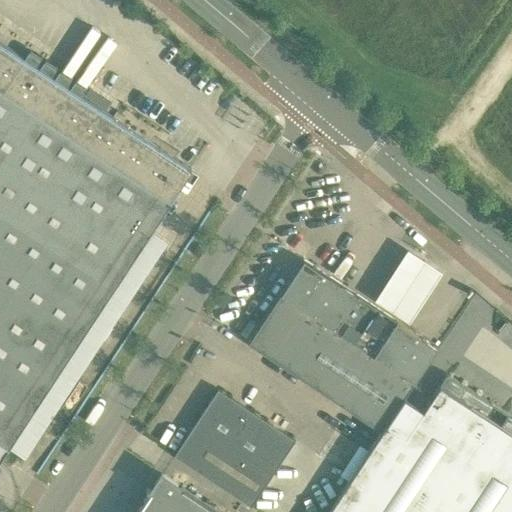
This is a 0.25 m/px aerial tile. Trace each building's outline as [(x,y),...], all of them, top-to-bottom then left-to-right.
[(0,439),(8,445),(170,199),(190,168),(0,42),(0,439)] [(416,243),(380,295),(416,319),(451,267),(416,243)] [(248,343),(381,431),(404,397),(436,348),(303,260),(283,289),(248,343)] [(511,511),(511,432),(486,415),(493,405),(446,373),(422,410),(404,397),(381,431),(327,511),(511,511)] [(273,474),(295,440),(217,388),(195,422),(273,474)] [(173,455),(251,507),(273,474),(195,422),(173,455)] [(0,457),(8,445),(0,439),(0,457)] [(218,511),(161,474),(135,511),(218,511)]
